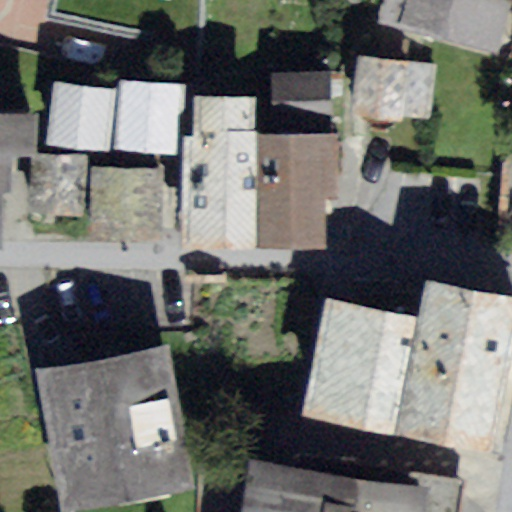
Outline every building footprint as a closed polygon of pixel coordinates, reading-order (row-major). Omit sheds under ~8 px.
[(58,0),(147,21),(151,0),(58,0)] [(501,0),(388,0),(380,25),(482,58),(501,0)] [(0,60),(0,88),(37,90),(39,63),(0,60)] [(398,65),(361,61),(355,113),(392,117),(398,65)] [(87,99),(51,94),(42,158),(79,163),(87,99)] [(140,107),(106,103),(100,158),(133,162),(140,107)] [(235,134),(174,133),(171,248),(232,250),(235,134)] [(320,143),(267,143),(267,239),(320,238),(320,143)] [(27,223),(60,223),(60,174),(27,174),(27,223)] [(75,179),(74,230),(133,232),(135,181),(75,179)] [(498,317),(412,303),(404,357),(384,481),(469,495),(498,317)] [(404,357),(319,341),(296,465),(384,481),(404,357)] [(140,360),(29,380),(52,511),(154,511),(166,510),(140,360)] [(394,511),(395,508),(237,493),(234,511),(394,511)]
